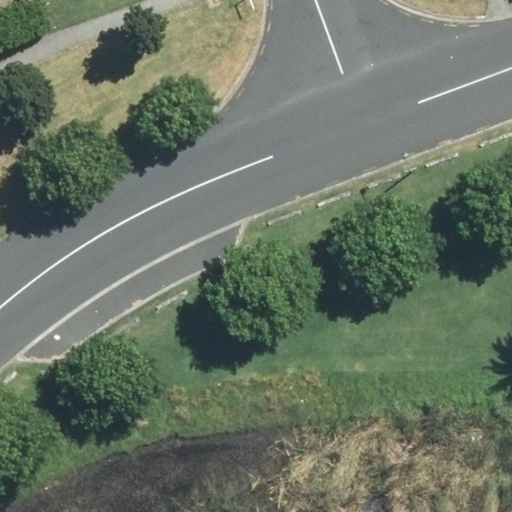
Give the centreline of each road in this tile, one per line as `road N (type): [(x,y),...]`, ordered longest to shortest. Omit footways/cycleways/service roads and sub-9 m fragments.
road 1 (residential): [(0,318),(154,207),(362,123)]
road 2 (residential): [(362,123),(511,67)]
road 3 (residential): [(362,123),(315,0)]
